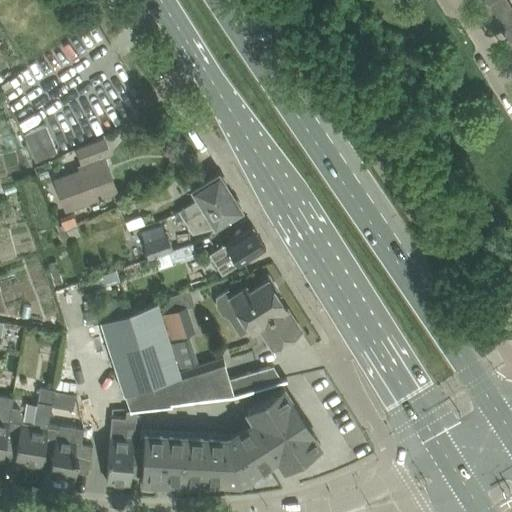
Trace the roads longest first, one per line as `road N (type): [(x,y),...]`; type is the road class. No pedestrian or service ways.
road 1 (primary): [(158,0),(442,452)]
road 2 (primary): [(501,418),(221,0)]
road 3 (tertiary): [(442,452),(313,511)]
